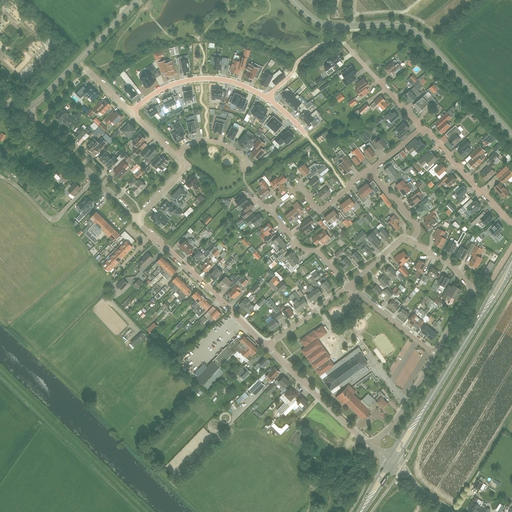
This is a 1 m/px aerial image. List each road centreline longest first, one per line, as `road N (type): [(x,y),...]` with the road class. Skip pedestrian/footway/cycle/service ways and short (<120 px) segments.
road 1 (unclassified): [(323,25),(409,29),(511,136)]
road 2 (track): [(146,511),(0,370)]
road 3 (residential): [(265,345),(151,235)]
road 4 (residential): [(135,219),(36,124),(30,106)]
road 5 (unclassified): [(30,106),(137,0)]
road 6 (residential): [(372,447),(265,345)]
road 7 (residential): [(264,96),(200,78),(169,85),(137,106)]
road 8 (residential): [(511,223),(420,128)]
road 9 (residential): [(269,210),(300,186),(322,208),(369,170)]
road 10 (residential): [(176,156),(84,67)]
road 11 (primary): [(447,371),(511,267)]
